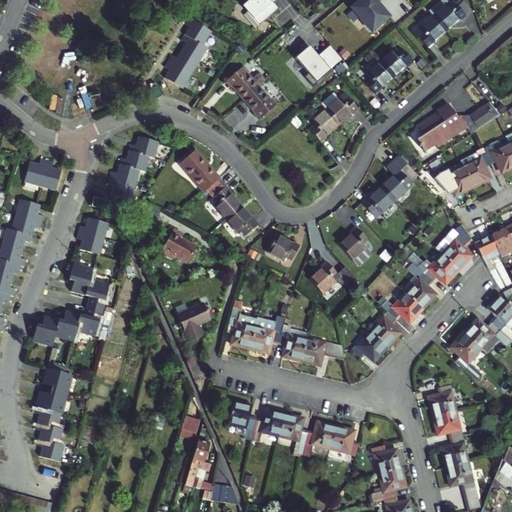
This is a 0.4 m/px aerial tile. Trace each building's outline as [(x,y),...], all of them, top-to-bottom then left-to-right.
[(248,0),(242,6),(259,25),(278,9),(271,1),(270,2),(268,0),(248,0)] [(374,0),(360,0),(351,8),(372,32),(390,16),(383,8),(382,9),(374,0)] [(447,4),(433,16),(446,31),(460,18),(461,19),(465,15),(454,3),(449,7),(447,4)] [(432,43),(446,31),(433,16),(420,28),(418,26),(412,32),(418,39),(419,38),(429,48),(433,44),(432,43)] [(165,77),(167,78),(199,25),(188,18),(185,24),(189,26),(181,40),(186,43),(177,57),(172,55),(165,67),(170,69),(165,77)] [(211,32),(199,25),(167,78),(184,88),(211,42),(206,40),(211,32)] [(330,45),(324,50),(337,65),(343,60),(330,45)] [(324,76),(337,65),(324,50),(317,56),(310,47),(304,53),(300,47),(299,48),(302,51),(295,58),(308,74),(305,77),(313,87),(324,77),(324,76)] [(394,50),(380,62),(393,76),(407,64),(408,66),(413,61),(402,49),(397,53),(394,50)] [(380,88),(393,76),(380,62),(367,74),(369,76),(364,81),(376,94),(381,90),(380,88)] [(264,78),(263,76),(262,77),(259,74),(258,73),(252,79),(247,73),(249,72),(244,66),(226,82),(231,87),(232,86),(244,99),(259,87),(265,81),(263,79),(264,78)] [(259,120),(270,110),(277,105),(271,99),(270,100),(259,87),(244,99),(255,112),(253,114),(259,120)] [(320,104),(325,110),(338,124),(352,112),(353,114),(358,109),(347,96),(342,100),(339,97),(338,98),(333,92),(320,104)] [(469,116),(478,129),(480,128),(500,115),(490,102),(469,116)] [(416,140),(423,151),(434,144),(436,148),(466,128),(459,117),(456,119),(447,105),(436,113),(437,116),(433,119),(434,120),(428,124),(427,122),(418,128),(422,136),(416,140)] [(324,136),(338,124),(325,110),(311,122),(315,125),(309,130),(320,142),(326,138),(324,136)] [(469,116),(461,121),(466,128),(470,134),(478,129),(469,116)] [(159,143),(139,137),(137,146),(131,144),(127,159),(121,157),(117,173),(112,171),(109,185),(113,186),(111,195),(132,200),(140,169),(146,170),(150,157),(155,159),(159,143)] [(487,157),(491,165),(497,162),(503,172),(511,166),(511,147),(510,144),(502,148),(499,142),(484,150),(485,153),(487,157)] [(180,164),(204,192),(219,179),(195,150),(180,164)] [(414,171),(399,154),(386,166),(394,175),(381,187),(394,201),(407,189),(404,186),(417,174),(414,171)] [(435,170),(448,162),(444,155),(430,163),(435,170)] [(465,171),(472,187),(490,178),(485,168),(491,165),(487,157),(480,161),(478,157),(462,165),(465,171)] [(61,169),(52,167),(53,162),(41,158),(39,164),(30,161),(25,182),(56,190),(61,169)] [(447,177),(440,180),(444,188),(450,185),(455,195),(472,187),(465,171),(448,179),(447,177)] [(231,191),(226,186),(213,197),(218,202),(215,205),(227,219),(242,207),(229,192),(231,191)] [(394,201),(381,187),(368,199),(366,198),(362,202),(373,215),(378,210),(381,213),(394,201)] [(104,199),(94,197),(92,207),(101,209),(104,199)] [(5,318),(0,317),(0,315),(4,300),(10,301),(11,295),(14,296),(16,288),(11,287),(15,270),(21,271),(22,266),(24,267),(26,260),(21,258),(25,241),(30,242),(35,226),(40,227),(43,215),(38,214),(40,205),(20,199),(12,230),(7,228),(0,253),(0,330),(2,331),(5,318)] [(242,207),(227,219),(239,232),(241,230),(246,235),(259,224),(254,219),(253,220),(242,207)] [(101,254),(108,224),(88,219),(86,227),(80,225),(77,238),(82,239),(80,248),(101,254)] [(463,249),(470,241),(465,233),(459,223),(435,248),(441,253),(459,270),(471,257),(463,249)] [(353,233),(340,245),(357,265),(370,253),(365,248),(366,247),(362,244),(367,239),(356,227),(351,231),(353,233)] [(181,233),(171,228),(159,251),(171,258),(172,255),(185,262),(194,245),(179,236),(181,233)] [(511,239),(506,228),(491,235),(500,253),(501,256),(511,250),(511,239)] [(293,243),(277,235),(268,252),(283,260),(286,256),(292,260),(300,245),(294,241),(293,243)] [(475,243),(482,259),(486,266),(493,262),(491,258),(500,253),(491,235),(475,243)] [(447,284),(459,270),(441,253),(423,273),(433,282),(439,276),(447,284)] [(322,267),(310,279),(322,292),(334,280),(332,278),(338,273),(326,261),(321,266),(322,267)] [(428,288),(433,282),(423,273),(411,261),(406,267),(418,278),(405,292),(423,308),(436,295),(428,288)] [(93,270),(73,265),(69,279),(74,280),(71,291),(90,296),(85,315),(66,310),(63,321),(45,316),(42,325),(37,324),(33,340),(53,345),(54,342),(55,335),(60,336),(75,340),(77,330),(96,335),(109,285),(91,280),(93,270)] [(411,322),(423,308),(405,292),(393,305),(386,298),(380,304),(388,311),(398,320),(403,315),(411,322)] [(496,317),(490,323),(509,340),(510,342),(511,340),(511,331),(511,330),(511,329),(511,304),(502,296),(489,310),(496,317)] [(188,303),(177,306),(179,312),(190,309),(188,303)] [(241,307),(233,305),(225,332),(233,334),(230,345),(249,349),(258,317),(239,313),(241,307)] [(203,307),(177,318),(189,345),(202,340),(197,329),(210,323),(203,307)] [(393,326),(398,320),(388,311),(370,331),(388,347),(400,333),(393,326)] [(278,344),(281,332),(285,316),(278,314),(276,322),(258,317),(249,349),(268,354),(271,343),(278,344)] [(465,335),(481,349),(487,354),(498,342),(502,347),(509,340),(490,323),(485,328),(478,321),(465,335)] [(375,361),(388,347),(370,331),(352,350),(362,359),(367,353),(375,361)] [(301,362),(307,338),(281,332),(278,344),(286,346),(283,358),(301,362)] [(455,360),(476,380),(482,374),(469,362),(481,349),(465,335),(452,348),(460,355),(455,360)] [(342,346),(307,338),(301,362),(319,366),(322,355),(345,360),(342,346)] [(52,370),(48,369),(46,369),(42,383),(53,386),(51,394),(40,391),(35,412),(40,414),(36,430),(41,431),(37,446),(42,448),(39,456),(60,462),(64,446),(59,445),(63,430),(58,429),(72,376),(52,370)] [(430,397),(434,415),(456,411),(449,384),(439,387),(440,394),(430,397)] [(161,400),(154,428),(162,431),(169,404),(179,408),(173,421),(177,422),(178,420),(180,421),(185,411),(182,409),(188,394),(170,386),(163,401),(161,400)] [(244,438),(251,440),(257,418),(249,415),(252,406),(234,401),(229,422),(247,427),(244,438)] [(280,435),(285,415),(267,410),(264,419),(257,418),(251,440),(258,441),(261,430),(280,435)] [(462,437),(456,411),(434,415),(439,434),(450,432),(451,439),(462,437)] [(304,419),(285,415),(280,435),(298,440),(295,451),(302,453),(305,441),(308,430),(301,429),(304,419)] [(197,419),(186,416),(182,429),(193,432),(197,419)] [(305,441),(331,448),(336,428),(319,423),(316,433),(308,430),(305,441)] [(331,448),(356,455),(359,444),(352,442),(355,433),(336,428),(331,448)] [(468,462),(462,437),(451,439),(453,446),(442,448),(447,467),(468,462)] [(198,440),(186,485),(190,487),(195,488),(200,489),(202,480),(199,479),(195,478),(198,468),(201,469),(210,471),(211,464),(205,463),(210,444),(198,440)] [(374,450),(380,475),(401,470),(396,452),(388,454),(386,447),(374,450)] [(479,507),(468,462),(447,467),(451,486),(462,484),(469,510),(479,507)] [(401,470),(380,475),(384,493),(372,496),(374,504),(386,501),(399,498),(397,490),(406,488),(401,470)] [(211,498),(211,500),(219,501),(221,485),(214,484),(212,491),(211,498)] [(49,511),(52,504),(0,489),(0,502),(35,511),(49,511)] [(204,489),(203,496),(211,498),(212,491),(204,489)] [(108,495),(90,490),(89,496),(107,501),(108,495)] [(399,498),(386,501),(388,511),(411,511),(409,503),(401,505),(399,498)] [(491,504),(485,502),(483,506),(482,509),(488,511),(491,504)]
